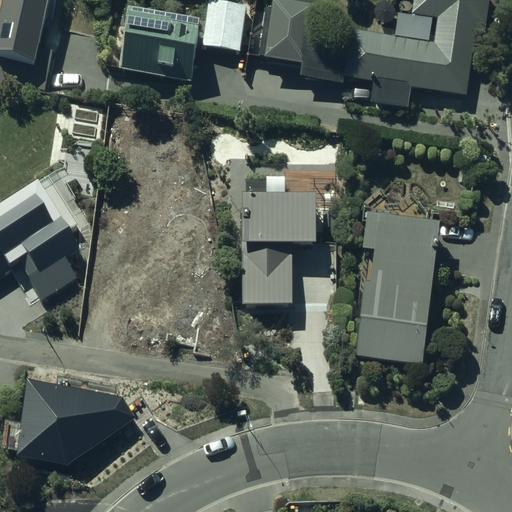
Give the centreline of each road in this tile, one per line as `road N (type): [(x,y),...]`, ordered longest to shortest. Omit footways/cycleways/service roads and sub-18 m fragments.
road 1 (residential): [(143,511),(229,463),(291,445),(374,446),(473,475)]
road 2 (residential): [(473,475),(511,307)]
